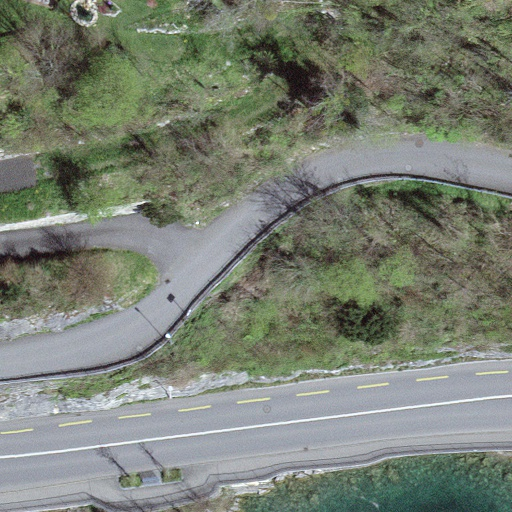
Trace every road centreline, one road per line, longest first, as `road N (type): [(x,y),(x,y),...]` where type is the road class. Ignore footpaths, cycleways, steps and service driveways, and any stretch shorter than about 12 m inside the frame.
road 1 (residential): [(511,169),(424,156),(308,178),(195,265),(123,335),(0,358)]
road 2 (primary): [(511,397),(0,458)]
